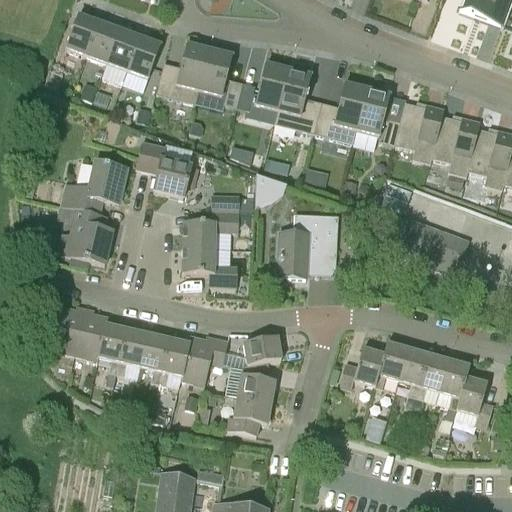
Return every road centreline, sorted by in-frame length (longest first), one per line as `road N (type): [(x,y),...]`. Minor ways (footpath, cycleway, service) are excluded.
road 1 (residential): [(511,100),(314,32)]
road 2 (residential): [(511,356),(397,324),(327,319)]
road 3 (residential): [(327,319),(215,322),(142,304)]
road 4 (residential): [(293,447),(327,319)]
